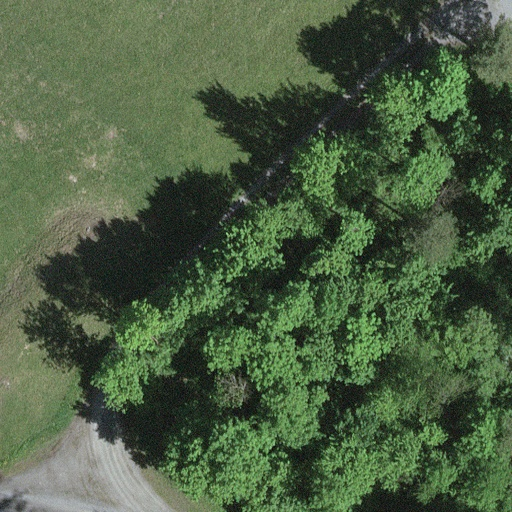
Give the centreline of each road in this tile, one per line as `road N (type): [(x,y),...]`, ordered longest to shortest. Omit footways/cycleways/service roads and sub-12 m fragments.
road 1 (track): [(69,494),(95,446),(112,341),(462,0)]
road 2 (track): [(154,511),(0,487)]
